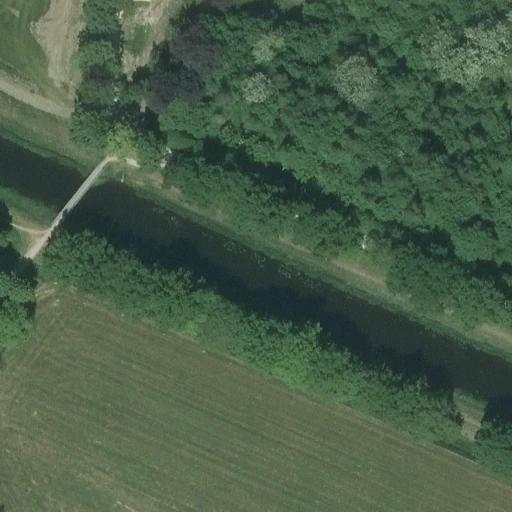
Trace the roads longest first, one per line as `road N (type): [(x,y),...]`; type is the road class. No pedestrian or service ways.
road 1 (track): [(511,310),(169,161)]
road 2 (track): [(114,0),(105,110),(123,134),(169,161)]
